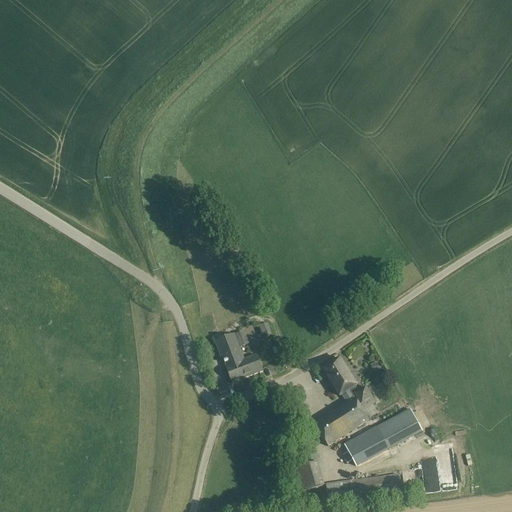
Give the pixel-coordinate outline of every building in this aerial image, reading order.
[(261,335),(263,334),(265,338),(272,335),(267,324),(258,328),(261,335)] [(250,345),(245,332),(236,335),(240,348),(250,345)] [(244,360),(234,334),(215,341),(222,359),(223,359),(227,367),(226,367),(232,383),(263,372),(257,356),(244,360)] [(323,370),(334,387),(351,376),(340,359),(323,370)] [(351,376),(334,387),(340,397),(342,395),(348,404),(335,412),(349,434),(369,421),(359,405),(361,403),(362,404),(372,398),(371,396),(366,388),(359,392),(356,387),(357,386),(351,376)] [(411,410),(403,414),(415,437),(423,432),(411,410)] [(328,447),(349,434),(335,412),(314,425),(328,447)] [(415,437),(403,414),(377,428),(378,431),(388,449),(389,451),(415,437)] [(348,453),(343,456),(347,464),(353,461),(355,466),(364,462),(388,449),(379,432),(378,431),(346,448),(348,453)] [(418,453),(425,493),(442,490),(435,450),(418,453)] [(324,486),(317,463),(294,469),(301,492),(324,486)] [(402,492),(399,475),(326,485),(328,502),(349,499),(350,508),(379,504),(377,495),(402,492)]
